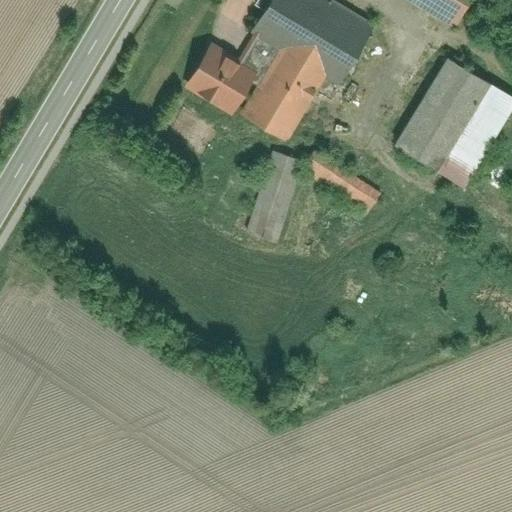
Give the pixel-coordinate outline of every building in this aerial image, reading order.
[(376,25),(333,0),(273,0),(255,30),(341,82),(376,25)] [(421,0),(463,25),(478,0),(421,0)] [(212,41),(185,85),(233,114),(260,70),(212,41)] [(291,141),(329,77),(283,50),(245,114),(291,141)] [(511,89),(456,56),(403,144),(473,186),(511,122),(511,89)] [(305,161),(273,151),(249,234),(281,244),(305,161)] [(319,152),(305,173),(368,215),(382,194),(319,152)]
